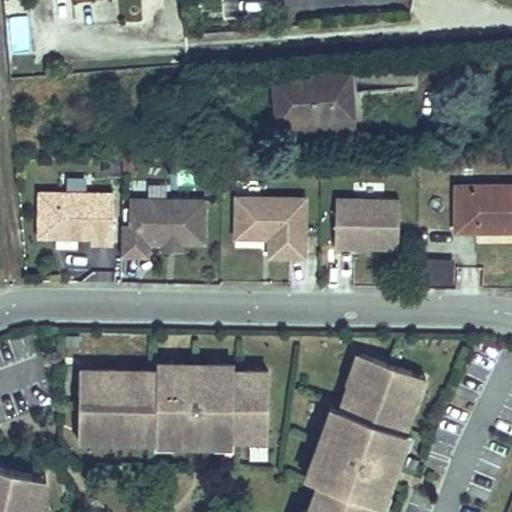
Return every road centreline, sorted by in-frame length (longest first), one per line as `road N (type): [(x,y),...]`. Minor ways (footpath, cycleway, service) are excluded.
road 1 (residential): [(0,312),(55,304),(511,314)]
road 2 (residential): [(38,0),(50,31),(101,44),(511,15)]
